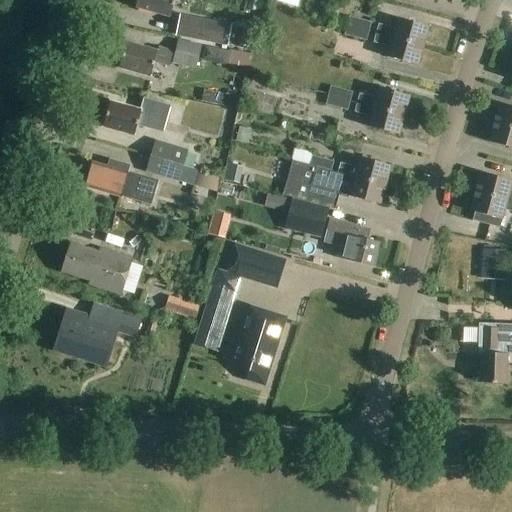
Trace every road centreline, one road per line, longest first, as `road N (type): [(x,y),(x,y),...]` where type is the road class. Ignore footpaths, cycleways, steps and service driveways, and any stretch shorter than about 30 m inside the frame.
road 1 (residential): [(375,439),(378,392),(429,199),(493,0)]
road 2 (unclassified): [(375,439),(0,428)]
road 3 (residential): [(0,265),(78,0)]
road 4 (residential): [(511,444),(375,439)]
